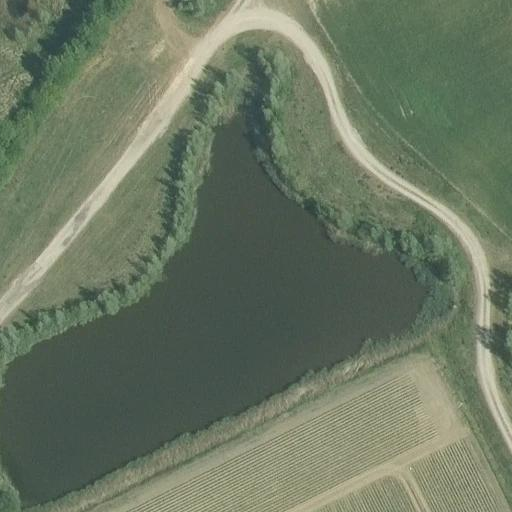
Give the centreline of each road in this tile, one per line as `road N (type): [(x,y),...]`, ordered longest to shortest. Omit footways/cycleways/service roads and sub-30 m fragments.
road 1 (track): [(511,443),(485,385),(480,266),(464,229),(433,200),(368,164),(348,137),(323,62),(246,4)]
road 2 (track): [(246,4),(0,313)]
